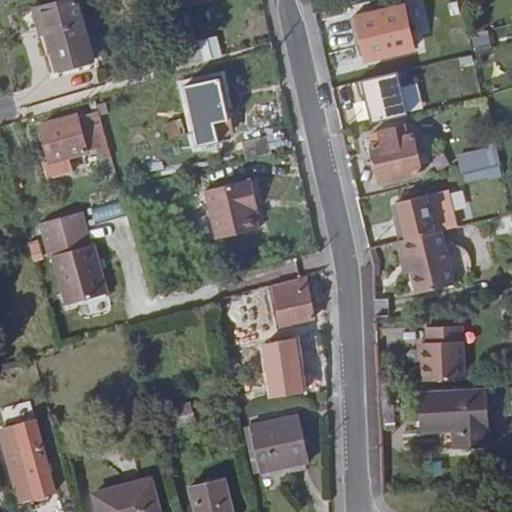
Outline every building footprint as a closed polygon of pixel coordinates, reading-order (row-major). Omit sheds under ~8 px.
[(80,0),(66,0),(38,7),(43,27),(49,26),(60,69),(95,60),(80,0)] [(409,49),(401,7),(352,18),(361,61),(409,49)] [(216,36),(198,42),(205,61),(223,55),(216,36)] [(361,81),(371,122),(406,115),(397,74),(361,81)] [(221,78),(184,85),(189,103),(185,104),(186,110),(190,109),(198,148),(218,143),(218,138),(232,135),(221,78)] [(101,148),(93,117),(78,120),(77,119),(43,129),(51,163),(44,165),(48,179),(72,172),(69,158),(86,154),(86,152),(101,148)] [(175,120),(167,122),(171,137),(179,136),(175,120)] [(374,143),(383,182),(432,169),(426,144),(421,145),(419,133),(408,135),(405,124),(373,131),(376,143),(374,143)] [(243,143),(248,159),(273,153),(269,137),(243,143)] [(459,156),(464,173),(490,167),(486,150),(459,156)] [(258,231),(253,209),(250,202),(256,201),(252,178),(204,189),(216,240),(258,231)] [(430,209),(441,206),(438,194),(427,197),(430,209)] [(386,225),(390,243),(432,233),(446,230),(441,206),(430,209),(427,197),(400,203),(403,221),(386,225)] [(250,202),(253,209),(258,208),(256,201),(250,202)] [(382,208),(386,225),(403,221),(400,203),(382,208)] [(87,228),(53,237),(62,272),(59,273),(72,322),(115,310),(101,261),(97,262),(87,228)] [(432,233),(390,243),(395,262),(401,259),(405,273),(410,295),(446,286),(432,233)] [(401,259),(395,262),(398,274),(405,273),(401,259)] [(298,277),(273,285),(282,327),(314,319),(307,287),(300,289),(298,277)] [(244,301),(217,305),(226,351),(259,345),(255,326),(248,327),(244,301)] [(420,346),(422,382),(463,380),(460,327),(425,330),(426,346),(420,346)] [(283,343),(266,346),(270,368),(286,366),(283,343)] [(511,411),(511,379),(497,379),(496,417),(511,417),(511,411)] [(459,430),(459,436),(467,436),(468,449),(490,448),(486,392),(462,393),(441,395),(417,396),(419,433),(459,430)] [(262,474),(310,463),(300,418),(252,428),(262,474)] [(54,491),(37,428),(35,420),(15,425),(22,450),(7,455),(19,500),(54,491)] [(467,436),(459,436),(459,450),(468,449),(467,436)] [(191,484),(197,511),(232,511),(224,476),(191,484)] [(159,511),(151,480),(93,495),(98,511),(159,511)]
